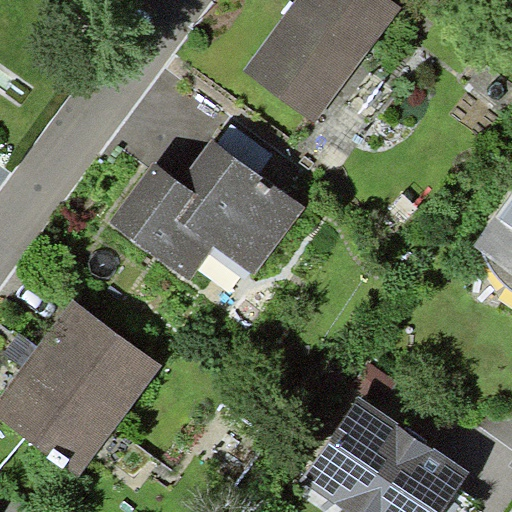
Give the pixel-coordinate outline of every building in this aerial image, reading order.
[(406,12),(389,0),(291,0),(244,68),(328,125),(406,12)] [(320,209),(212,136),(138,244),(246,317),(320,209)] [(511,216),(481,262),(511,283),(511,216)] [(173,372),(78,301),(0,403),(0,420),(87,486),(173,372)] [(455,511),(477,480),(363,404),(305,490),(337,511),(455,511)]
